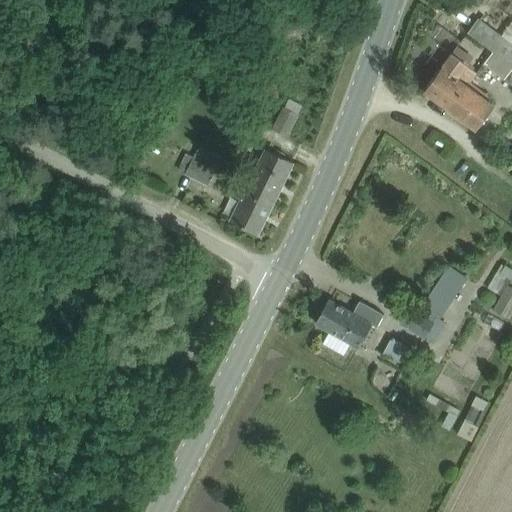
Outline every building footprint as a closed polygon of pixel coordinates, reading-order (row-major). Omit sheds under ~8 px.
[(490,50),(500,36),(479,20),(468,34),(490,50)] [(490,50),(492,52),(511,67),(511,45),(500,36),(490,50)] [(425,90),(451,109),(471,83),(468,81),(475,73),(464,65),(466,63),(452,53),(425,90)] [(477,128),(483,120),(493,108),(486,103),(490,97),(471,83),(451,109),(477,128)] [(221,157),(198,146),(186,173),(208,184),(221,157)] [(276,198),(234,178),(227,192),(241,199),(230,221),(258,234),(276,198)] [(511,280),(511,279),(511,268),(505,265),(500,273),(497,271),(487,288),(501,296),(493,310),(500,314),(509,319),(511,313),(511,287),(509,285),(511,280)] [(317,324),(326,329),(358,347),(372,322),(331,300),(317,324)] [(408,309),(400,323),(426,337),(434,324),(408,309)] [(413,372),(422,358),(393,341),(385,355),(413,372)] [(449,429),(459,409),(451,406),(429,395),(426,400),(449,411),(442,425),(449,429)] [(482,410),(487,401),(476,396),(471,405),(478,409),(482,410)] [(472,423),(478,409),(471,405),(465,420),(472,423)] [(472,441),(478,426),(472,423),(465,420),(458,434),(472,441)]
